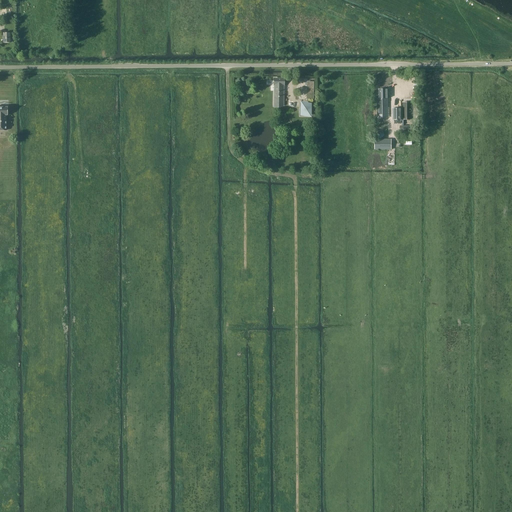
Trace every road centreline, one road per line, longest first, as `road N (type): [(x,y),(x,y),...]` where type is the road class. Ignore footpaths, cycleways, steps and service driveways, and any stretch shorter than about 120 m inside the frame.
road 1 (unclassified): [(0,67),(499,63)]
road 2 (track): [(293,175),(299,511)]
